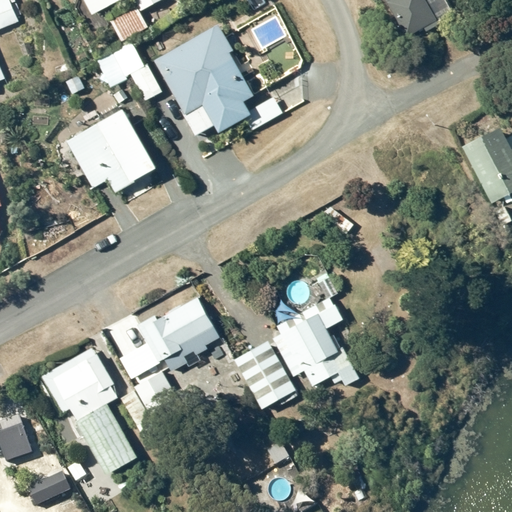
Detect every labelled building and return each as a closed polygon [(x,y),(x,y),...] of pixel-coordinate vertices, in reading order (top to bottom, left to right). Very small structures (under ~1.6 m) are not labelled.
[(0,0),(0,26),(28,11),(22,0),(0,0)] [(84,0),(93,16),(127,0),(134,0),(139,9),(158,0),(84,0)] [(385,0),(407,42),(440,25),(436,17),(454,8),(449,0),(385,0)] [(147,24),(139,8),(111,22),(119,38),(147,24)] [(254,94),(219,27),(156,60),(196,135),(216,125),(219,132),(250,115),(243,101),(254,94)] [(144,65),(133,45),(99,64),(112,88),(129,79),(142,101),(163,89),(148,63),(144,65)] [(82,74),(67,80),(74,96),(88,90),(82,74)] [(157,168),(122,104),(120,101),(94,115),(98,122),(67,140),(94,188),(107,180),(114,192),(157,168)] [(511,119),(467,142),(458,146),(489,208),(504,201),(506,205),(511,202),(511,119)] [(333,204),(323,216),(347,235),(356,224),(333,204)] [(326,299),(280,323),(276,325),(281,334),(274,338),(294,377),(303,372),(311,387),(331,377),(334,384),(341,381),(344,387),(367,375),(350,343),(336,350),(326,330),(345,320),(333,297),(339,294),(328,272),(315,278),(326,299)] [(221,339),(198,295),(140,326),(158,362),(166,358),(172,370),(189,361),(187,356),(221,339)] [(271,339),(236,358),(261,406),(277,398),(281,406),(301,396),(271,339)] [(112,404),(119,400),(130,419),(145,411),(133,390),(123,395),(95,346),(42,374),(78,440),(84,437),(107,479),(142,460),(112,404)] [(163,370),(134,385),(147,411),(177,396),(163,370)] [(34,454),(23,414),(0,420),(0,445),(5,463),(34,454)] [(85,461),(67,469),(74,486),(93,478),(85,461)] [(70,491),(62,474),(29,488),(39,511),(69,511),(70,511),(62,495),(70,491)] [(360,511),(351,493),(322,507),(324,511),(360,511)]
